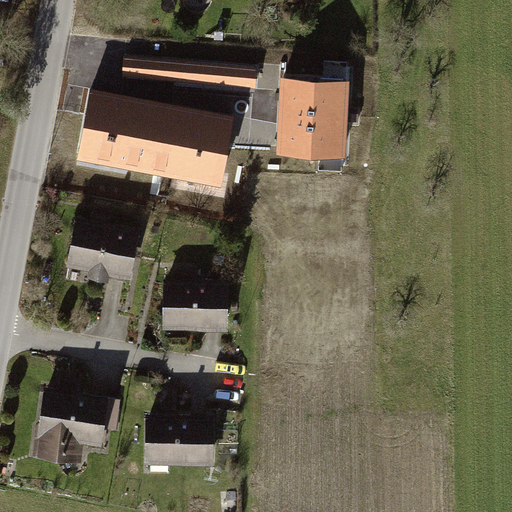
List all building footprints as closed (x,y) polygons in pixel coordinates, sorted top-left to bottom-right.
[(258,69),(126,57),(124,75),(256,86),(258,69)] [(349,78),(285,75),(284,113),(347,115),(349,78)] [(234,116),(92,90),(81,154),(222,180),(234,116)] [(347,115),(284,113),(282,150),(345,153),(347,115)] [(76,215),(69,268),(130,277),(138,223),(76,215)] [(161,281),(160,326),(231,326),(231,282),(161,281)] [(47,387),(39,447),(100,455),(108,395),(47,387)] [(150,416),(149,459),(211,460),(212,416),(150,416)]
